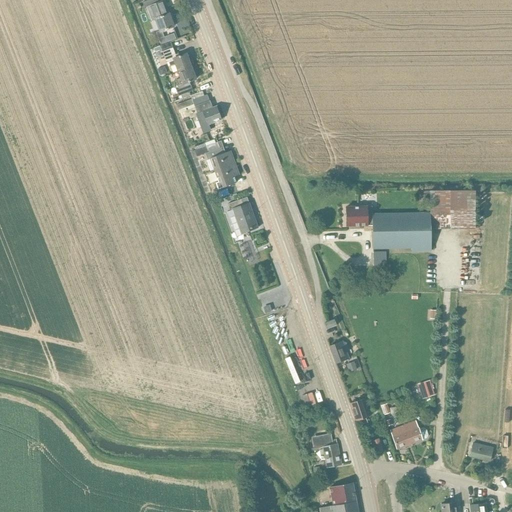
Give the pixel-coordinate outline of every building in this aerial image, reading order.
[(155,4),(153,0),(149,0),(142,3),(144,10),(142,11),(146,22),(152,21),(154,20),(159,32),(174,27),(164,0),(155,4)] [(173,33),(166,36),(168,42),(175,39),(173,33)] [(178,71),(193,66),(190,59),(188,60),(185,54),(179,56),(178,54),(175,55),(170,42),(159,45),(166,62),(168,61),(170,66),(175,64),(178,71)] [(193,66),(178,71),(181,78),(175,80),(178,88),(176,89),(176,90),(169,92),(173,102),(180,100),(190,96),(190,95),(186,85),(184,86),(183,84),(195,79),(192,72),(195,71),(193,66)] [(200,91),(190,95),(190,96),(191,99),(192,100),(203,96),(202,91),(200,91)] [(178,111),(180,110),(194,105),(192,100),(191,99),(175,105),(178,111)] [(209,110),(206,102),(194,107),(196,114),(197,114),(202,113),(203,114),(197,116),(203,132),(210,130),(207,124),(222,119),(217,107),(209,110)] [(214,171),(235,163),(231,151),(222,154),(217,142),(205,146),(194,151),(196,157),(205,153),(207,160),(209,159),(214,171)] [(235,163),(214,171),(218,182),(215,183),(217,189),(236,182),(234,177),(239,175),(235,163)] [(227,189),(218,192),(220,198),(229,195),(227,189)] [(474,228),(474,192),(429,192),(429,213),(418,213),(376,213),(372,213),(372,214),(372,206),(366,206),(345,206),(345,226),(367,225),(372,225),(372,248),(412,248),(412,250),(430,250),(430,228),(474,228)] [(243,205),(241,199),(227,204),(230,211),(232,210),(241,233),(257,227),(249,203),(243,205)] [(373,267),(386,267),(386,251),(373,251),(373,267)] [(265,307),(263,307),(265,313),(267,313),(271,311),(269,305),(265,307)] [(326,329),(333,326),(336,325),(334,319),(324,323),(326,329)] [(334,363),(335,363),(348,358),(345,349),(348,349),(345,342),(342,341),(328,346),(334,363)] [(356,370),(354,362),(346,364),(348,372),(356,370)] [(430,379),(418,383),(423,398),(434,394),(430,379)] [(356,420),(361,419),(370,416),(364,399),(350,403),(356,420)] [(380,406),(383,415),(389,413),(386,404),(380,406)] [(324,416),(331,414),(330,407),(323,409),(324,416)] [(418,430),(417,426),(415,420),(389,430),(396,450),(422,440),(422,439),(426,438),(428,435),(426,429),(423,428),(418,430)] [(331,440),(330,434),(320,436),(320,438),(311,440),(312,449),(322,447),(326,468),(341,465),(337,444),(336,439),(331,440)] [(377,454),(383,452),(378,438),(372,440),(377,454)] [(489,460),(492,447),(473,442),(469,455),(489,460)] [(332,506),(319,508),(319,511),(358,511),(356,501),(354,492),(352,483),(329,487),(332,506)] [(456,511),(456,502),(440,504),(441,511),(456,511)]
